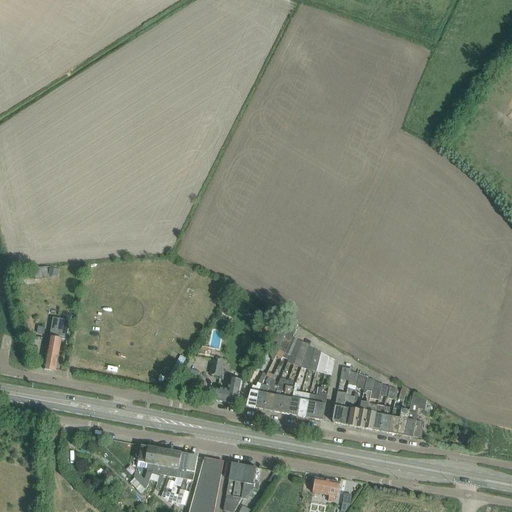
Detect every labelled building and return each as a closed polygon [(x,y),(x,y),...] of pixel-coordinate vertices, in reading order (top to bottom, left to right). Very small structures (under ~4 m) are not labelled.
[(47,267),(34,269),(35,280),(48,279),(47,267)] [(44,367),(44,370),(56,372),(56,369),(57,362),(61,340),(66,341),(70,321),(53,318),(49,337),(47,337),(46,342),(44,349),(47,349),(44,367)] [(277,343),(270,356),(272,360),(272,361),(273,362),(275,358),(278,352),(281,345),(283,342),(284,340),(293,326),(294,324),(289,322),(288,323),(279,337),(278,336),(275,342),(277,343)] [(281,345),(278,352),(284,356),(293,338),(296,331),(295,331),(297,328),(298,326),(294,324),(293,326),(284,340),(283,342),(281,345)] [(44,336),(45,329),(38,328),(36,335),(44,336)] [(284,356),(283,358),(289,361),(298,341),(293,338),(284,356)] [(289,361),(287,364),(294,367),(303,343),(298,341),(289,361)] [(294,367),(293,371),(295,372),(296,367),(301,369),(308,346),(303,343),(294,367)] [(308,346),(301,369),(308,371),(314,350),(308,346)] [(314,350),(308,371),(316,373),(321,354),(314,350)] [(321,354),(316,373),(323,375),(328,358),(321,354)] [(328,358),(323,375),(331,377),(334,361),(328,358)] [(223,360),(214,359),(211,376),(220,377),(223,360)] [(350,375),(350,372),(351,370),(343,368),(340,380),(348,381),(349,375),(350,375)] [(351,397),(352,391),(352,390),(355,391),(356,390),(356,389),(359,375),(350,372),(350,375),(349,375),(348,381),(347,390),(346,395),(346,396),(351,397)] [(256,409),(260,386),(266,375),(263,373),(258,384),(256,387),(253,386),(251,391),(246,407),(256,409)] [(364,391),(367,379),(367,378),(359,375),(356,389),(364,391)] [(264,411),(268,388),(269,387),(272,380),(267,378),(266,381),(267,381),(265,387),(260,386),(256,409),(264,410),(264,411)] [(237,405),(239,396),(241,381),(230,379),(228,391),(217,389),(215,401),(237,405)] [(365,430),(369,405),(370,401),(374,383),(374,382),(367,379),(364,391),(363,394),(366,395),(365,399),(367,399),(366,404),(361,403),(360,412),(357,428),(365,430)] [(272,412),(277,389),(277,387),(274,386),(276,383),(274,380),(272,380),(269,387),(268,388),(264,411),(272,412)] [(379,397),(382,386),(374,383),(370,401),(378,402),(379,397)] [(284,398),(286,391),(288,387),(278,385),(277,387),(277,389),(272,412),(281,414),(284,398)] [(300,401),(302,394),(296,393),(297,389),(298,389),(299,386),(295,385),(295,388),(294,392),(290,415),(297,417),(300,401)] [(387,398),(390,388),(382,386),(379,397),(386,398),(387,398)] [(290,415),(294,392),(295,388),(288,387),(286,391),(284,398),(281,414),(289,416),(289,415),(290,415)] [(397,391),(390,388),(387,398),(387,399),(395,401),(397,391)] [(323,421),(325,411),(328,395),(322,394),(323,389),(320,389),(318,397),(314,420),(323,422),(323,421)] [(404,398),(407,391),(403,389),(400,394),(398,401),(402,402),(404,398)] [(344,409),(345,400),(346,396),(346,395),(338,393),(337,398),(332,421),(332,422),(332,423),(333,423),(333,424),(334,424),(340,425),(344,409)] [(309,402),(310,396),(302,394),(300,401),(297,417),(305,418),(305,419),(306,419),(309,402)] [(357,428),(360,412),(361,403),(357,402),(358,395),(355,394),(354,398),(349,427),(357,428)] [(413,394),(411,404),(418,406),(418,410),(425,411),(426,401),(413,394)] [(239,396),(237,405),(243,406),(245,397),(239,396)] [(314,420),(318,397),(310,396),(309,402),(306,419),(314,420)] [(354,398),(351,397),(346,396),(345,400),(344,409),(340,425),(349,427),(354,398)] [(409,412),(404,437),(413,439),(413,438),(421,439),(423,431),(421,429),(422,423),(416,422),(417,414),(418,410),(418,406),(411,404),(409,412)] [(373,431),(376,415),(377,406),(369,405),(365,430),(373,431)] [(380,432),(383,416),(385,408),(377,406),(376,415),(373,431),(380,432)] [(388,434),(391,418),(393,410),(385,408),(383,416),(380,432),(380,433),(388,434)] [(404,437),(409,412),(408,412),(408,411),(401,409),(401,411),(399,419),(396,436),(404,437)] [(396,436),(399,419),(401,411),(393,410),(391,418),(388,434),(396,436)] [(154,466),(157,449),(141,446),(138,463),(148,465),(147,473),(144,480),(136,472),(135,479),(146,491),(148,487),(152,475),(154,466)] [(162,467),(166,451),(157,449),(154,466),(152,475),(159,477),(162,467)] [(168,477),(170,469),(174,453),(166,451),(162,467),(159,477),(158,479),(162,480),(163,477),(168,477)] [(178,470),(182,454),(174,453),(170,469),(168,477),(176,479),(178,470)] [(186,472),(189,456),(182,454),(178,470),(176,479),(184,480),(186,472)] [(196,467),(198,457),(189,456),(186,472),(184,480),(180,492),(185,494),(187,486),(186,485),(187,481),(193,482),(196,467)] [(189,511),(214,511),(223,462),(204,459),(189,511)] [(243,492),(247,467),(232,464),(223,511),(226,511),(234,511),(241,499),(243,492)] [(258,491),(259,484),(255,483),(257,469),(247,467),(243,492),(241,499),(248,500),(249,497),(252,498),(253,490),(258,491)] [(135,479),(130,484),(139,493),(141,495),(146,491),(135,479)] [(164,481),(162,480),(158,479),(157,483),(155,489),(160,490),(161,484),(162,485),(164,481)] [(337,498),(340,484),(315,479),(312,494),(329,497),(328,502),(333,503),(334,498),(337,498)] [(150,494),(152,498),(155,492),(148,488),(146,491),(150,494)] [(163,492),(161,499),(168,504),(171,495),(163,493),(163,492)] [(180,492),(178,497),(176,504),(185,507),(189,495),(185,494),(180,492)] [(171,495),(168,504),(172,507),(173,503),(176,504),(178,497),(171,495)]
